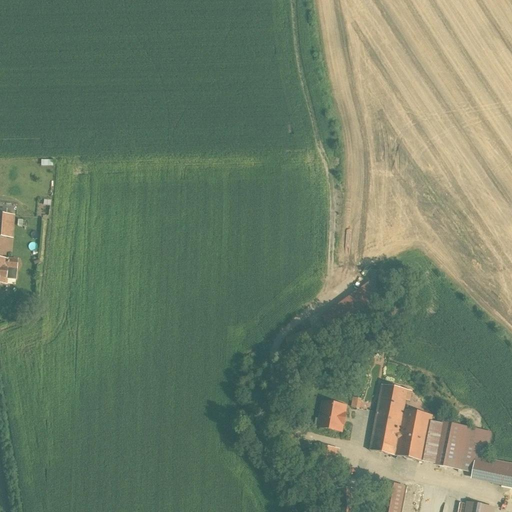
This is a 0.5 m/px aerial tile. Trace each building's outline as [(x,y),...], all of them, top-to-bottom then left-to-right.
[(13,216),(0,214),(0,239),(11,240),(13,216)] [(17,262),(0,260),(0,285),(6,286),(7,276),(16,277),(17,262)] [(383,317),(361,288),(330,311),(345,330),(361,318),(369,327),(383,317)] [(310,345),(305,333),(283,341),(288,354),(310,345)] [(413,392),(378,385),(365,452),(468,472),(466,481),(511,490),(511,467),(481,461),(486,434),(429,423),(430,416),(404,411),(406,403),(411,404),(413,392)] [(359,401),(351,399),(349,409),(357,410),(359,401)] [(345,407),(319,403),(315,431),(342,434),(345,407)] [(336,450),(313,446),(305,485),(329,490),(336,450)] [(401,511),(406,491),(387,486),(381,511),(401,511)] [(355,511),(355,491),(334,491),(333,511),(355,511)]
